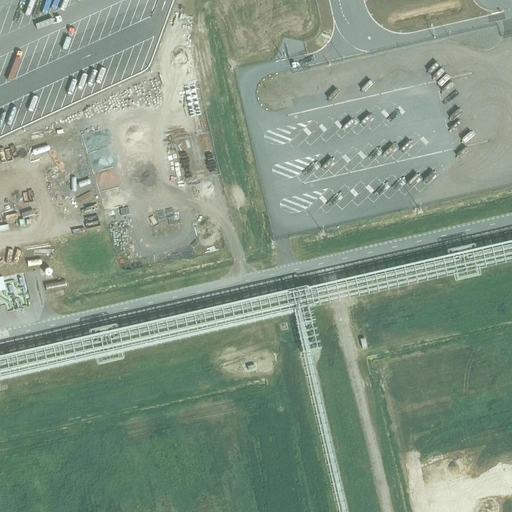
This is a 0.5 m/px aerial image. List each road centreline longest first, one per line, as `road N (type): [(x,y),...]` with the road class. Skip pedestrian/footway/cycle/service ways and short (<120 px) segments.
road 1 (unknown): [(59,98),(143,66),(174,73),(178,105),(162,153),(162,204),(211,215),(249,282)]
road 2 (unknown): [(324,266),(387,511)]
